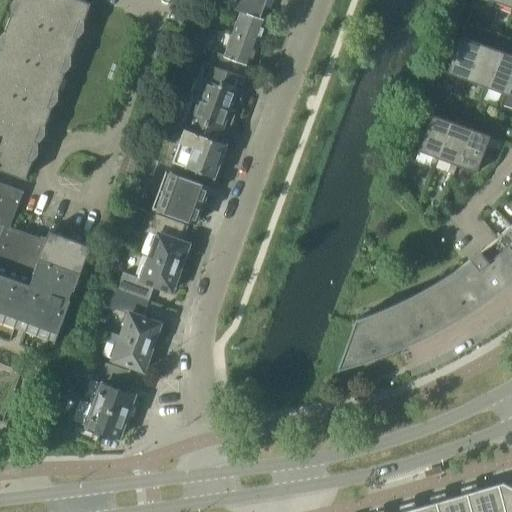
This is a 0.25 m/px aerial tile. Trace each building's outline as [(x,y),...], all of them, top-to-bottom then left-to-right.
[(0,152),(0,170),(25,180),(31,162),(27,160),(34,143),(38,145),(39,143),(35,141),(41,124),(45,126),(52,108),(48,107),(54,90),(58,91),(65,74),(61,72),(68,55),(72,57),(78,39),(74,37),(81,20),(85,22),(92,4),(79,0),(22,0),(16,15),(12,14),(5,32),(9,33),(3,50),(0,48),(0,152)] [(264,7),(243,0),(236,0),(233,8),(241,11),(232,35),(257,44),(266,20),(260,18),(264,7)] [(511,0),(494,0),(494,2),(511,8),(511,0)] [(208,39),(211,30),(197,24),(193,33),(208,39)] [(223,57),(219,69),(244,78),(249,67),(257,44),(232,35),(224,57),(223,57)] [(446,73),(466,80),(479,43),(460,36),(446,73)] [(466,80),(485,87),(499,51),(479,43),(466,80)] [(188,57),(196,60),(200,48),(192,45),(188,57)] [(485,87),(505,95),(511,74),(511,55),(499,51),(485,87)] [(181,120),(179,127),(221,143),(228,124),(231,125),(241,98),(238,97),(245,78),(244,78),(219,69),(203,63),(200,69),(201,69),(198,78),(206,80),(200,97),(199,97),(191,94),(190,98),(182,121),(181,120)] [(417,151),(437,158),(451,122),(431,114),(417,151)] [(437,158),(457,165),(470,129),(451,122),(437,158)] [(169,144),(178,147),(218,161),(224,144),(221,143),(179,127),(175,126),(169,144)] [(470,129),(457,165),(476,173),(481,161),(485,148),(490,136),(470,129)] [(218,161),(178,147),(172,162),(207,175),(212,177),(218,161)] [(492,150),(485,148),(481,161),(487,163),(492,150)] [(149,158),(133,201),(142,205),(158,161),(149,158)] [(152,208),(188,221),(195,224),(209,187),(166,171),(152,208)] [(110,195),(102,216),(98,225),(111,229),(113,223),(111,222),(120,199),(122,199),(131,176),(119,172),(110,195)] [(0,321),(28,332),(53,342),(54,343),(70,300),(68,299),(71,290),(74,291),(90,246),(49,231),(45,240),(7,226),(15,204),(17,205),(23,191),(0,183),(0,321)] [(158,236),(149,258),(180,269),(181,266),(183,258),(187,258),(190,249),(187,247),(188,244),(177,241),(179,236),(180,237),(181,236),(182,236),(183,235),(183,234),(186,226),(136,207),(131,219),(143,224),(141,230),(158,236)] [(500,235),(496,238),(511,256),(511,228),(510,226),(500,235)] [(403,299),(391,305),(391,306),(392,306),(395,312),(375,321),(373,314),(374,313),(374,312),(356,319),(337,370),(350,366),(364,362),(375,358),(388,353),(386,347),(392,345),(406,339),(409,337),(424,330),(440,322),(462,309),(482,296),(493,287),(501,281),(504,285),(504,286),(505,287),(509,283),(511,281),(511,256),(496,238),(481,251),(470,259),(454,270),(443,277),(433,283),(424,289),(413,294),(403,299)] [(180,269),(149,258),(141,279),(123,273),(117,289),(135,296),(148,300),(154,285),(171,291),(172,289),(176,288),(179,280),(177,277),(180,269)] [(135,296),(117,289),(109,287),(105,298),(131,307),(135,296)] [(129,313),(121,336),(151,348),(155,337),(159,337),(162,329),(159,326),(160,324),(145,319),(129,313)] [(151,348),(121,336),(110,333),(107,341),(117,345),(112,360),(143,371),(144,369),(148,368),(151,360),(148,357),(151,348)] [(101,374),(119,381),(125,383),(129,372),(105,363),(101,374)] [(99,395),(95,406),(129,418),(133,407),(130,406),(134,395),(116,389),(119,381),(101,374),(97,373),(94,381),(99,383),(95,393),(99,395)] [(129,418),(95,406),(91,416),(87,415),(83,425),(101,431),(118,438),(122,428),(125,429),(129,418)] [(73,437),(96,445),(99,435),(76,427),(73,437)] [(511,511),(511,487),(505,483),(504,483),(503,482),(502,482),(502,483),(480,489),(479,489),(479,490),(478,490),(477,490),(476,490),(449,498),(448,498),(447,499),(447,498),(446,499),(424,505),(419,507),(417,507),(416,508),(416,507),(416,508),(415,508),(401,511),(511,511)]
